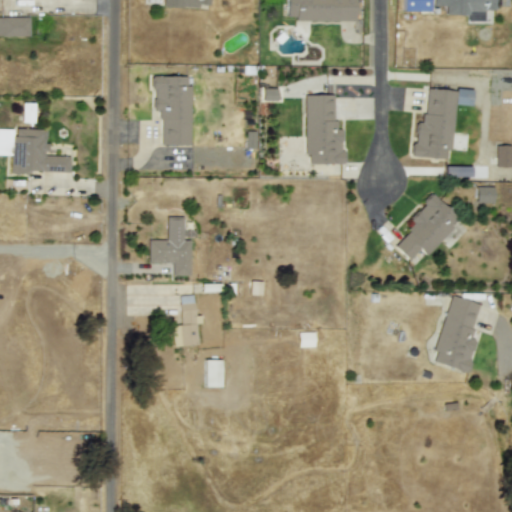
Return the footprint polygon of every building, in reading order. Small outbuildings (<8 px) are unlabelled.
[(209,0),(161,0),(161,6),(198,8),(198,5),(209,6),(209,0)] [(353,0),(284,0),(285,20),(353,20),(353,0)] [(494,10),(494,0),(431,0),(431,5),(444,6),(444,14),(466,15),(466,20),(482,21),(482,9),(494,10)] [(0,36),(27,36),(27,17),(0,17),(0,36)] [(189,83),(186,83),(186,76),(151,76),(151,111),(159,111),(158,145),(189,145),(189,83)] [(470,91),(425,87),(422,122),(414,121),(411,156),(435,158),(436,152),(448,153),(452,104),(469,105),(470,91)] [(303,95),(304,164),(340,163),(340,128),(333,128),(332,95),(303,95)] [(45,129),(12,128),(12,129),(0,129),(0,154),(9,155),(8,171),(67,172),(68,155),(45,155),(45,129)] [(492,186),(474,186),(473,202),(491,203),(492,186)] [(407,260),(418,249),(424,256),(440,239),(444,242),(462,224),(431,194),(407,218),(413,224),(392,245),(407,260)] [(146,262),(169,262),(169,276),(188,276),(188,238),(191,238),(191,229),(182,229),(182,217),(164,217),(164,239),(146,239),(146,262)] [(178,325),(170,325),(170,346),(194,345),(192,296),(177,296),(178,325)] [(218,387),(219,360),(202,359),(202,386),(218,387)]
